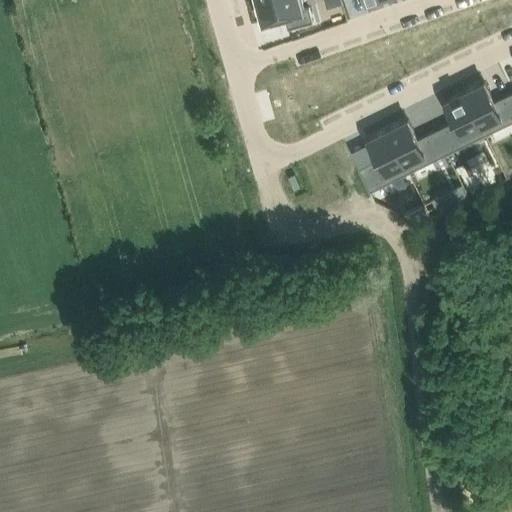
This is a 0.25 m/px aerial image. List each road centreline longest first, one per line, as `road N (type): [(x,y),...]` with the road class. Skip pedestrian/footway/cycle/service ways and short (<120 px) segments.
road 1 (residential): [(265,164),(511,44)]
road 2 (residential): [(432,0),(239,67)]
